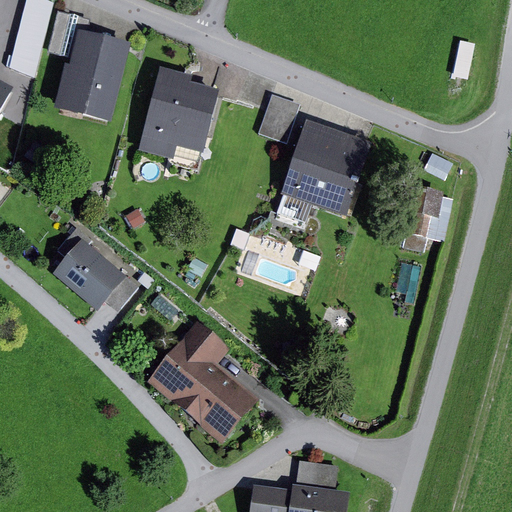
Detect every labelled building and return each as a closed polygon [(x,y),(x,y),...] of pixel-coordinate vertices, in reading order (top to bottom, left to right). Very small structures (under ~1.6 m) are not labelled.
[(76,60),(73,69),(68,68),(58,112),(116,125),(133,46),(92,37),(95,20),(61,13),(52,54),(76,60)] [(465,102),(474,44),(457,42),(448,99),(465,102)] [(178,162),(179,157),(202,163),(204,154),(208,155),(223,95),(195,88),(197,79),(164,71),(143,154),(178,162)] [(0,83),(0,120),(16,92),(0,83)] [(311,226),(317,207),(352,219),(377,147),(300,120),(305,107),(277,97),(264,136),(301,149),(285,196),(288,197),(281,215),(311,226)] [(419,192),(409,249),(429,253),(431,241),(449,244),(457,199),(419,192)] [(71,260),(56,279),(102,316),(131,279),(94,249),(100,242),(83,228),(62,254),(71,260)] [(152,383),(227,446),(264,401),(221,366),(234,350),(202,323),(152,383)] [(351,511),(353,494),(297,488),(297,493),(258,489),(255,511),(351,511)]
